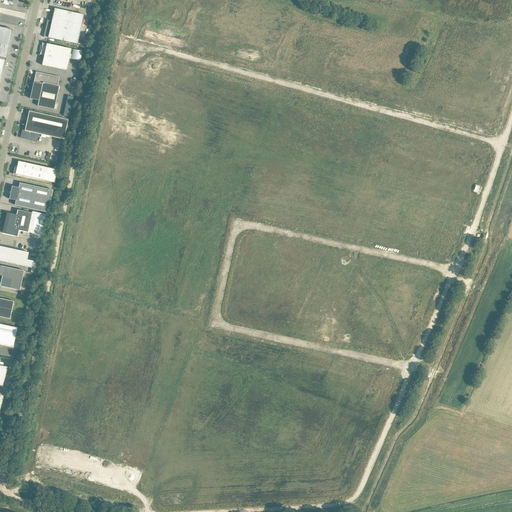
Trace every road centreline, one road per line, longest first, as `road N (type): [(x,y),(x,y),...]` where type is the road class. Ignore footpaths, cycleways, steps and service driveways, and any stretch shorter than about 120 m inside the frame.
road 1 (unclassified): [(411,370),(218,320),(234,231),(249,224),(454,273)]
road 2 (track): [(109,0),(0,501)]
road 3 (unclassified): [(128,48),(152,47),(503,143)]
road 4 (tertiary): [(211,511),(349,502),(411,370)]
road 5 (unclassified): [(0,169),(37,0)]
road 6 (tertiary): [(0,487),(54,484),(148,511)]
road 7 (tertiary): [(454,273),(503,143)]
